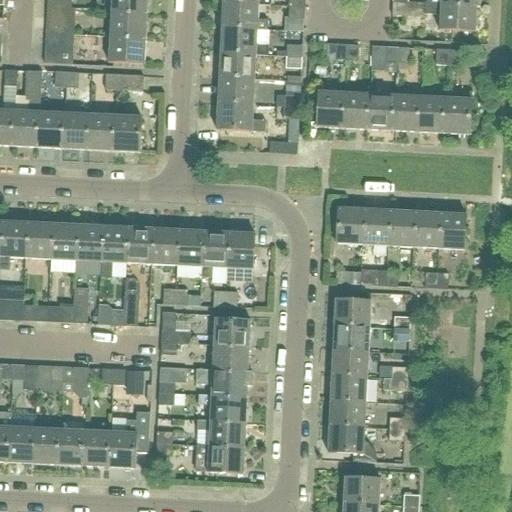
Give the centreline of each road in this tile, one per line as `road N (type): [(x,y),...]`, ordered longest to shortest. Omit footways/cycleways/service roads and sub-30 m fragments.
road 1 (residential): [(287,511),(299,239),(293,219),(257,198),(177,194)]
road 2 (residential): [(201,511),(0,500)]
road 3 (residential): [(177,194),(185,0)]
road 4 (residential): [(177,194),(0,186)]
road 5 (residential): [(157,356),(0,348)]
